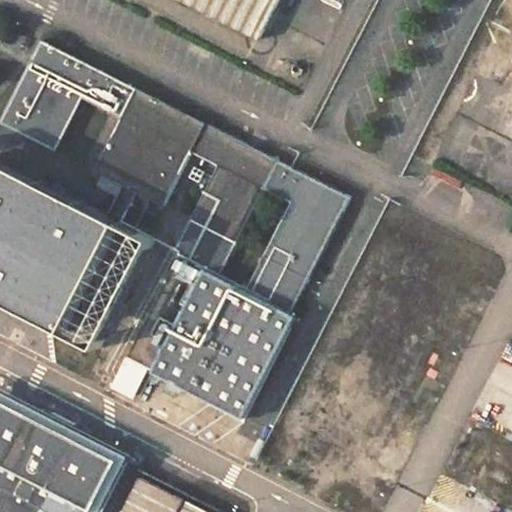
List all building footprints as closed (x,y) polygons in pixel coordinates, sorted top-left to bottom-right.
[(245,419),(296,315),(293,313),(350,197),(43,41),(0,123),(58,151),(86,99),(123,118),(97,173),(174,211),(202,159),(219,168),(193,220),(239,243),(265,191),(292,205),(246,290),(179,257),(128,361),(245,419)] [(0,160),(0,296),(92,343),(147,235),(0,160)] [(147,235),(92,343),(101,348),(156,239),(147,235)] [(1,396),(0,399),(0,511),(96,511),(124,459),(1,396)] [(222,511),(142,472),(139,478),(205,511),(222,511)] [(187,511),(136,486),(131,498),(159,511),(187,511)] [(145,511),(127,503),(122,511),(145,511)]
